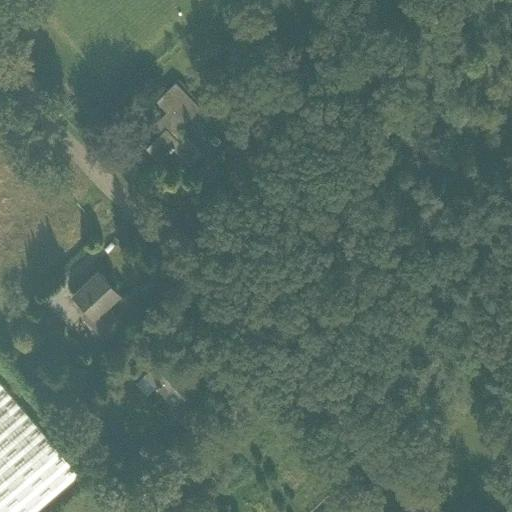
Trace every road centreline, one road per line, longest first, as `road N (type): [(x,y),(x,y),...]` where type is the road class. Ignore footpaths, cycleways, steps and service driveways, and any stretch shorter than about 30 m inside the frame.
road 1 (unclassified): [(419,511),(0,74)]
road 2 (track): [(511,113),(411,0)]
